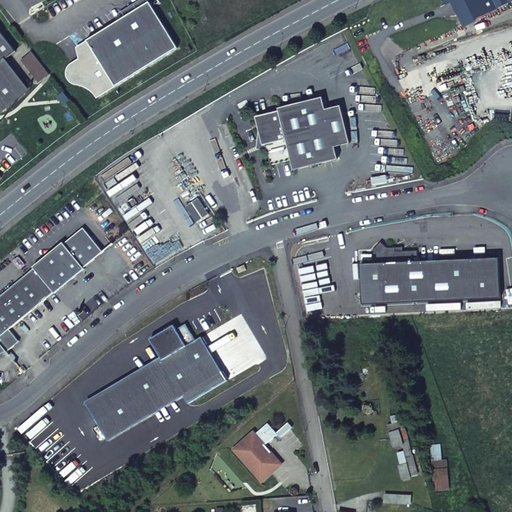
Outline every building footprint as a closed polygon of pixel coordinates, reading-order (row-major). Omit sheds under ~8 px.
[(465,26),(511,1),(511,0),(444,0),(447,5),(452,2),(465,26)] [(117,86),(179,48),(149,1),(87,39),(88,40),(80,46),(82,48),(79,50),(81,59),(73,63),(72,64),(70,66),(68,69),(68,72),(69,76),(71,79),(74,82),(77,83),(84,85),(88,87),(94,91),(99,96),(116,85),(117,86)] [(0,109),(1,110),(19,96),(21,98),(29,87),(7,58),(17,51),(0,29),(0,109)] [(1,110),(0,109),(0,113),(21,98),(19,96),(1,110)] [(328,111),(325,99),(281,109),(281,113),(258,118),(264,141),(266,141),(269,140),(270,145),(268,145),(273,166),(293,161),(296,171),(340,161),(337,148),(328,111)] [(328,111),(337,148),(352,144),(343,107),(328,111)] [(56,294),(85,269),(84,268),(103,252),(83,228),(64,244),(63,243),(34,268),(35,269),(6,293),(7,295),(0,300),(0,355),(6,353),(8,354),(14,349),(12,346),(13,341),(16,338),(10,331),(55,293),(56,294)] [(178,254),(194,244),(185,231),(170,242),(178,254)] [(362,264),(363,304),(501,298),(499,258),(418,261),(418,250),(403,251),(396,251),(396,247),(388,247),(381,242),(373,250),(378,263),(362,264)] [(247,270),(245,265),(237,269),(239,274),(247,270)] [(190,334),(192,333),(183,320),(175,325),(177,330),(180,328),(187,330),(190,334)] [(189,404),(228,380),(202,338),(196,341),(192,333),(190,334),(187,330),(180,328),(177,330),(175,325),(150,340),(163,361),(88,406),(107,438),(182,393),(189,404)] [(12,346),(14,349),(20,343),(16,338),(13,341),(12,346)] [(391,432),(393,439),(395,446),(404,444),(409,463),(416,461),(412,447),(407,428),(391,432)] [(255,433),(234,451),(262,483),(282,466),(255,433)] [(441,444),(436,445),(431,445),(435,490),(441,489),(449,489),(448,469),(443,469),(442,461),(441,444)] [(405,452),(399,454),(402,464),(408,463),(405,452)] [(386,502),(411,504),(411,495),(386,494),(386,502)]
